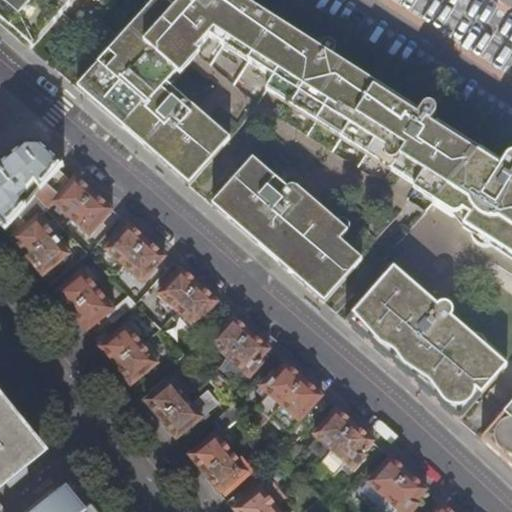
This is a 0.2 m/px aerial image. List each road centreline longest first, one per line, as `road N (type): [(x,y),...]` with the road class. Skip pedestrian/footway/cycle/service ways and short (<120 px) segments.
road 1 (residential): [(496,511),(31,91)]
road 2 (residential): [(0,318),(158,511)]
